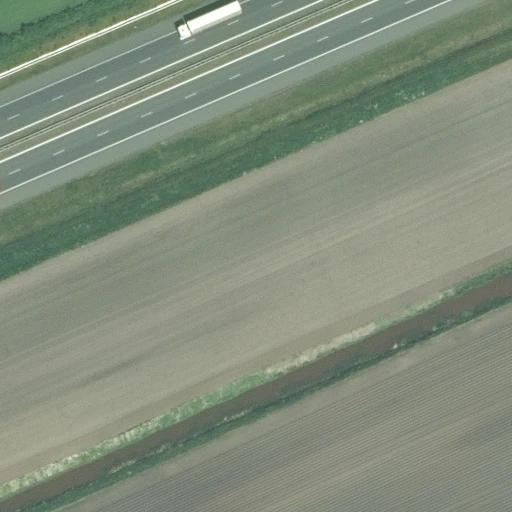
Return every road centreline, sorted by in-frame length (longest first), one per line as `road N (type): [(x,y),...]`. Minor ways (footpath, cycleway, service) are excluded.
road 1 (motorway): [(0,180),(419,0)]
road 2 (motorway): [(292,0),(0,125)]
